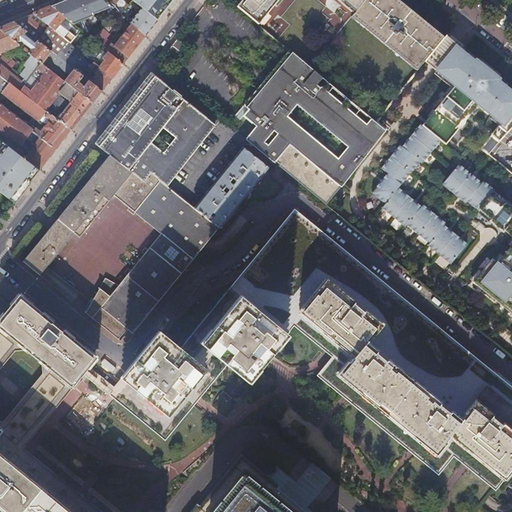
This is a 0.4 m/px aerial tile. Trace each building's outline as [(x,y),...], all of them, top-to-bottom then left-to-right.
[(65,0),(61,2),(51,6),(62,15),(73,24),(95,15),(94,14),(111,7),(103,0),(65,0)] [(103,0),(111,7),(114,9),(117,11),(120,14),(128,4),(122,0),(103,0)] [(131,0),(142,8),(157,20),(166,9),(173,0),(131,0)] [(241,0),(236,6),(258,24),(260,22),(267,13),(274,5),(277,0),(241,0)] [(341,0),(353,9),(355,11),(363,0),(341,0)] [(360,20),(419,68),(424,61),(441,40),(392,0),(363,0),(355,11),(353,14),(360,20)] [(42,10),(33,13),(71,43),(80,30),(73,24),(62,15),(51,6),(42,10)] [(132,24),(146,35),(151,28),(157,20),(142,8),(138,12),(130,22),(132,24)] [(117,11),(114,9),(109,15),(112,18),(117,11)] [(25,17),(17,20),(29,30),(40,39),(74,66),(84,54),(82,53),(76,48),(71,43),(33,13),(25,17)] [(37,42),(26,33),(29,30),(17,20),(8,24),(0,27),(18,42),(20,40),(31,49),(28,53),(32,56),(37,60),(42,64),(51,53),(55,62),(70,74),(64,81),(93,103),(97,98),(103,90),(102,89),(92,81),(90,80),(83,74),(77,69),(74,66),(40,39),(37,42)] [(108,52),(123,64),(125,61),(137,46),(146,35),(132,24),(114,45),(111,43),(108,47),(100,40),(99,41),(94,37),(92,39),(98,44),(108,52)] [(0,51),(18,44),(19,44),(18,42),(0,27),(0,74),(11,83),(47,111),(70,129),(71,130),(82,116),(93,103),(64,81),(42,64),(37,60),(27,72),(23,76),(25,78),(23,80),(0,62),(0,51)] [(498,140),(511,125),(511,89),(510,90),(497,80),(499,78),(476,59),(474,61),(466,55),(455,46),(444,37),(441,40),(424,61),(436,70),(446,79),(455,85),(427,119),(422,125),(420,123),(402,146),(400,145),(381,168),(387,173),(371,192),(385,203),(382,207),(405,226),(406,224),(429,243),(427,244),(450,263),(466,244),(444,225),(445,223),(422,204),(421,206),(398,187),(420,161),(422,163),(440,140),(445,144),(450,138),(478,103),(481,105),(480,106),(492,116),(493,115),(502,122),(499,126),(498,125),(491,134),(498,140)] [(177,39),(167,51),(176,58),(185,46),(177,39)] [(100,66),(112,76),(113,77),(118,70),(123,64),(108,52),(103,59),(105,60),(100,66)] [(273,162),(274,161),(275,160),(288,144),(340,186),(346,179),(384,130),(377,124),(375,122),(309,67),(296,56),(290,52),(265,82),(244,106),(249,110),(244,116),(257,127),(246,140),(273,162)] [(84,54),(74,66),(77,69),(79,67),(87,56),(85,55),(84,54)] [(22,68),(27,72),(37,60),(32,56),(22,68)] [(92,81),(102,89),(106,84),(112,76),(100,66),(94,62),(89,68),(96,75),(92,81)] [(83,74),(90,80),(93,75),(84,68),(83,70),(79,67),(77,69),(83,74)] [(0,95),(4,91),(11,83),(0,74),(0,95)] [(215,126),(151,74),(138,91),(113,123),(96,144),(104,151),(110,155),(144,182),(151,174),(167,186),(215,126)] [(0,103),(0,132),(2,130),(18,144),(24,136),(26,137),(34,144),(24,157),(39,169),(46,161),(56,148),(70,129),(47,111),(11,83),(4,91),(40,119),(43,115),(49,120),(40,131),(35,128),(32,131),(30,129),(31,128),(0,103)] [(41,121),(35,128),(40,131),(49,120),(43,115),(40,119),(41,121)] [(22,143),(26,137),(24,136),(18,144),(20,145),(22,143)] [(14,170),(29,182),(34,176),(39,169),(24,157),(24,158),(15,151),(12,148),(2,141),(0,143),(0,149),(18,164),(14,170)] [(287,170),(327,202),(340,186),(288,144),(275,160),(287,170)] [(196,206),(194,208),(207,218),(212,212),(216,215),(210,221),(218,227),(268,168),(243,147),(196,206)] [(154,242),(186,268),(218,227),(210,221),(207,218),(194,208),(167,186),(151,174),(144,182),(110,155),(53,226),(24,262),(41,276),(68,243),(73,247),(76,243),(107,205),(154,242)] [(0,191),(15,202),(22,193),(30,183),(29,182),(14,170),(14,171),(3,162),(0,159),(0,171),(4,175),(7,171),(11,174),(5,182),(0,178),(0,177),(0,191)] [(511,204),(493,191),(494,190),(483,181),(481,182),(458,164),(442,183),(465,202),(467,200),(478,210),(479,209),(511,236),(511,243),(497,262),(492,258),(473,282),(511,313),(511,204)] [(295,213),(235,286),(288,328),(292,324),(332,356),(374,390),(360,408),(437,471),(452,452),(454,454),(494,487),(507,471),(511,464),(511,426),(492,411),(501,400),(511,409),(511,388),(378,280),(295,213)] [(186,268),(154,242),(112,293),(103,304),(94,297),(93,296),(85,312),(118,339),(127,328),(133,333),(186,268)] [(103,304),(112,293),(98,286),(94,297),(103,304)] [(288,328),(235,286),(181,351),(160,334),(146,350),(143,354),(131,368),(179,406),(221,357),(229,364),(245,378),(284,333),(288,328)] [(0,322),(0,324),(74,385),(85,372),(97,357),(84,347),(79,343),(76,341),(74,339),(65,332),(64,331),(54,323),(43,314),(39,311),(32,305),(21,296),(14,305),(6,314),(0,322)] [(98,511),(22,450),(38,430),(53,411),(74,385),(0,324),(0,503),(10,511),(98,511)] [(179,406),(131,368),(109,392),(116,397),(157,432),(179,406)] [(492,411),(511,426),(511,409),(501,400),(492,411)] [(54,462),(64,461),(65,465),(78,478),(76,463),(82,462),(90,454),(82,447),(79,447),(72,440),(74,453),(64,454),(62,457),(60,454),(58,443),(51,444),(55,447),(46,448),(47,455),(54,462)] [(271,479),(270,478),(241,454),(236,461),(199,506),(197,503),(189,511),(312,511),(303,504),(296,499),(291,494),(280,486),(288,477),(277,468),(271,475),(273,477),(271,479)] [(298,485),(288,477),(280,486),(291,494),(296,499),(303,504),(321,482),(326,475),(314,465),(309,471),(298,485)]
